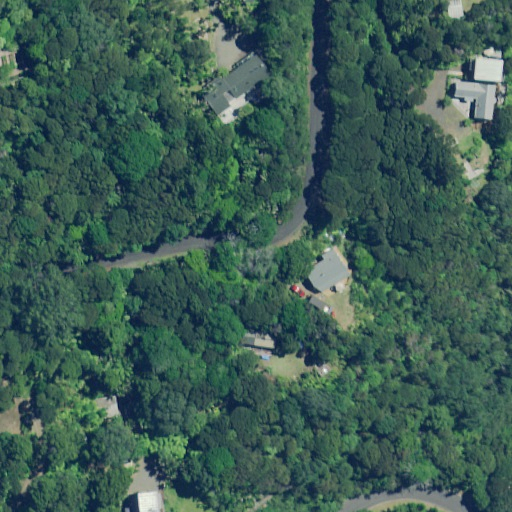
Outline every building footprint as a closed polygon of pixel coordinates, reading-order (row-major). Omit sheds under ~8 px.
[(259,0),(239,0),(245,9),(259,0)] [(460,19),(460,6),(447,6),(447,20),(460,19)] [(491,120),(495,87),(499,45),(481,43),(479,58),(469,57),(467,78),(455,76),(453,96),(474,99),(473,119),(491,120)] [(268,73),(251,50),(196,93),(213,115),(268,73)] [(323,293),(349,277),(332,249),(306,265),(323,293)] [(273,348),(274,333),(256,331),(255,346),(273,348)] [(155,500),(154,493),(127,494),(127,511),(163,511),(162,499),(155,500)]
